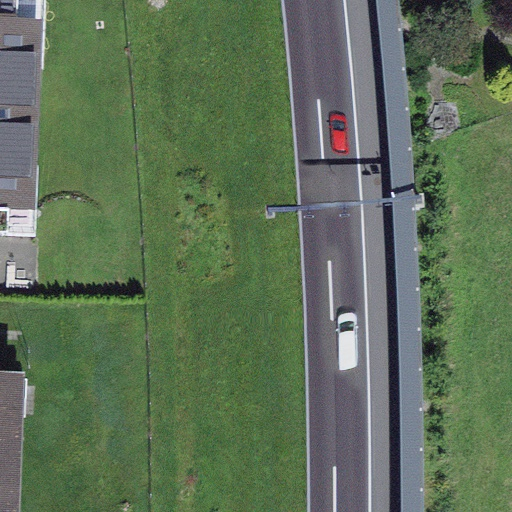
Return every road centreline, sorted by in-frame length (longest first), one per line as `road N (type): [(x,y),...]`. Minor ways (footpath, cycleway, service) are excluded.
road 1 (motorway): [(335,511),(327,206),(308,0)]
road 2 (motorway): [(209,0),(229,221),(228,511)]
